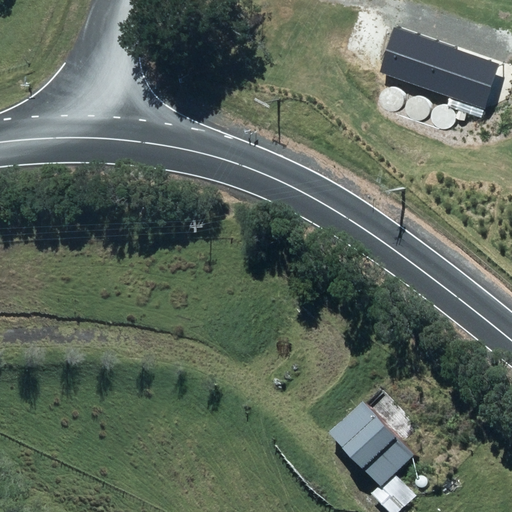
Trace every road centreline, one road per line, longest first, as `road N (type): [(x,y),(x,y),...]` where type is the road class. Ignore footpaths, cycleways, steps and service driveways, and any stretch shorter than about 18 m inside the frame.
road 1 (tertiary): [(93,136),(229,156),(287,179),(339,206),(511,332)]
road 2 (unclassified): [(93,136),(139,0)]
